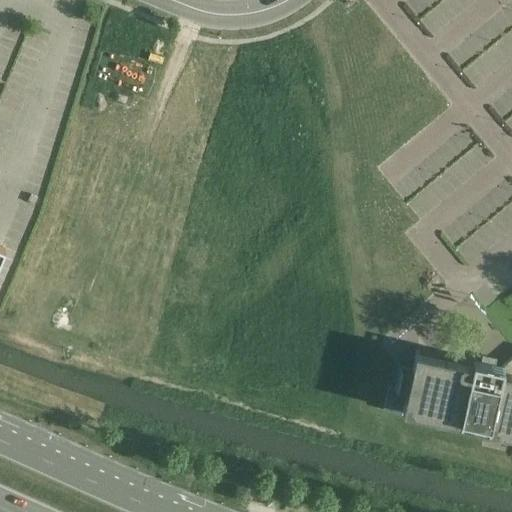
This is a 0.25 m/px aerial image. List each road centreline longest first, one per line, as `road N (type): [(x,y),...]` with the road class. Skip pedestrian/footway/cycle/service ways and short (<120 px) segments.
road 1 (primary): [(156,511),(0,441)]
road 2 (tertiary): [(148,0),(231,23),(261,20),(296,0)]
